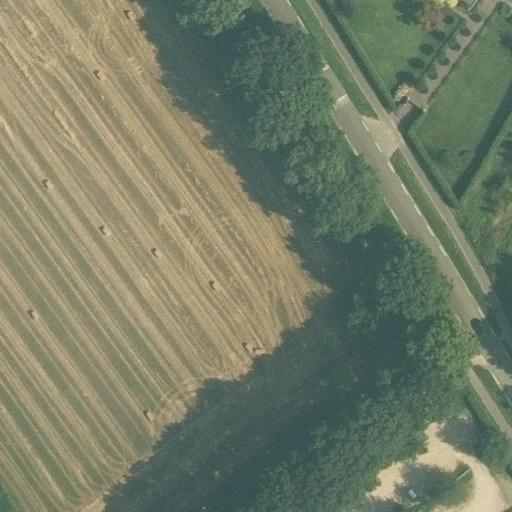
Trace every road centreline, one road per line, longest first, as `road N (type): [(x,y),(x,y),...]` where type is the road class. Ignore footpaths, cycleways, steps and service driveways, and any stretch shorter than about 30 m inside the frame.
road 1 (secondary): [(511,388),(271,0)]
road 2 (track): [(466,317),(215,511)]
